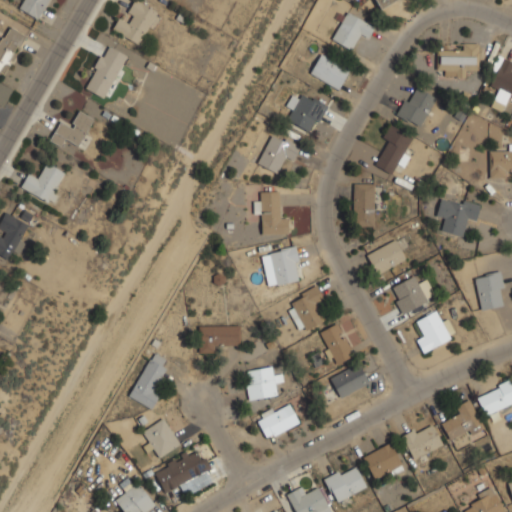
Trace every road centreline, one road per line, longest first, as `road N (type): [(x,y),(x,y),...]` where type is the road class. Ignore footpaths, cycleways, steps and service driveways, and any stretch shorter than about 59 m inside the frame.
road 1 (residential): [(414,391),(341,242),(329,197),(337,152),(421,27),(454,10),(488,10),(511,21)]
road 2 (residential): [(200,511),(481,352),(511,343)]
road 3 (tertiary): [(89,0),(0,153)]
